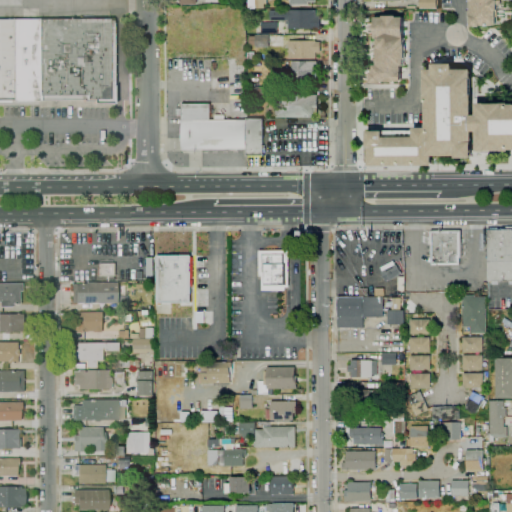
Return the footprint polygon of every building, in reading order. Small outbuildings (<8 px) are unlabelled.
[(247,9),(246,0),(266,0),(267,4),(265,4),(265,8),(247,9)] [(437,0),(437,8),(420,8),(420,0),(437,0)] [(470,0),(498,0),(499,25),(471,25),(470,0)] [(320,29),(308,29),(288,29),(288,21),(279,21),(279,11),(288,11),(288,10),(316,10),(316,16),(320,16),(320,29)] [(403,16),(375,16),(376,66),(370,66),(370,83),(403,82),(403,16)] [(113,103),(93,104),(93,100),(83,101),(83,100),(31,100),(31,102),(13,102),(13,99),(10,99),(10,102),(0,102),(0,18),(109,18),(109,20),(113,20),(113,84),(113,103)] [(262,34),(262,23),(278,23),(278,33),(262,34)] [(256,46),(249,46),(249,36),(255,36),(255,35),(268,35),(268,42),(256,42),(256,46)] [(316,59),(289,59),(289,41),(316,40),(316,42),(320,42),(320,52),(316,52),(316,59)] [(255,60),(247,60),(247,52),(255,52),(255,60)] [(317,79),(292,79),(292,61),(317,61),(317,79)] [(430,153),(473,152),(473,104),(472,72),(429,72),(430,124),(430,153)] [(255,86),(255,78),(268,78),(268,86),(255,86)] [(266,97),(255,96),(255,87),(265,87),(266,97)] [(314,118),(276,118),(277,97),(282,97),(282,95),(291,95),(291,93),(304,94),(304,95),(318,95),(318,116),(314,116),(314,118)] [(247,149),(183,149),(183,117),(178,117),(177,104),(211,104),(211,121),(247,121),(247,149)] [(511,104),(473,104),(473,152),(511,152),(511,104)] [(247,121),(247,120),(263,120),(264,156),(247,156),(247,149),(247,121)] [(370,125),(371,164),(430,163),(430,153),(430,124),(370,125)] [(511,284),(509,284),(509,281),(498,281),(498,284),(492,284),(492,281),(488,281),(488,229),(491,229),(491,227),(499,227),(499,229),(502,229),(502,228),(507,228),(507,227),(511,227),(511,284)] [(459,265),(431,265),(431,245),(430,245),(430,232),(431,232),(431,230),(461,230),(461,258),(459,258),(459,265)] [(262,290),(262,276),(259,276),(259,251),(287,251),(288,287),(285,288),(285,290),(262,290)] [(157,303),(157,256),(190,255),(190,264),(191,303),(157,303)] [(386,282),(381,272),(383,271),(381,268),(393,261),(395,265),(396,264),(402,274),(386,282)] [(113,281),(108,281),(108,276),(98,276),(98,263),(113,263),(113,281)] [(116,302),(72,303),(71,284),(85,284),(85,282),(95,282),(95,283),(116,283),(116,302)] [(0,306),(0,283),(22,283),(22,291),(19,291),(19,303),(12,304),(12,306),(0,306)] [(486,333),(470,333),(470,332),(464,332),(464,327),(462,327),(462,294),(486,294),(486,333)] [(363,317),(363,327),(338,328),(338,297),(363,297),(363,317)] [(363,297),(383,297),(383,317),(363,317),(363,297)] [(404,324),(388,324),(388,310),(404,310),(404,324)] [(100,332),(93,332),(93,330),(86,330),(86,331),(76,331),(76,330),(72,330),(72,320),(74,320),(74,312),(101,312),(101,320),(100,320),(100,332)] [(9,333),(4,333),(4,332),(0,332),(0,313),(22,313),(22,331),(9,331),(9,333)] [(431,334),(410,334),(410,320),(430,320),(431,334)] [(154,338),(146,338),(146,328),(154,328),(154,338)] [(129,339),(117,338),(118,330),(129,331),(129,339)] [(483,352),(463,352),(463,337),(483,337),(483,352)] [(411,352),(410,338),(430,338),(431,352),(411,352)] [(154,354),(150,354),(133,354),(133,347),(132,347),(132,344),(133,344),(133,339),(153,339),(153,349),(154,349),(154,354)] [(9,363),(7,363),(7,361),(0,361),(0,342),(16,342),(16,349),(18,349),(18,355),(16,355),(16,362),(9,362),(9,363)] [(97,368),(85,368),(85,361),(72,361),(72,349),(75,349),(75,342),(118,342),(118,351),(105,351),(105,349),(102,349),(102,361),(97,361),(97,368)] [(397,364),(382,364),(382,353),(397,353),(397,364)] [(430,371),(411,370),(411,355),(431,355),(430,371)] [(483,370),(463,370),(463,355),(483,355),(483,370)] [(511,398),(497,399),(496,359),(511,358),(511,398)] [(140,368),(129,368),(118,368),(118,361),(129,361),(129,360),(140,360),(140,368)] [(372,379),(351,379),(351,373),(349,373),(349,366),(351,366),(351,360),(372,361),(372,379)] [(213,385),(209,385),(209,384),(201,384),(201,362),(233,362),(233,367),(230,367),(230,374),(230,379),(232,379),(232,381),(230,381),(230,383),(213,383),(213,385)] [(187,378),(175,378),(175,372),(173,372),(174,363),(188,364),(187,378)] [(22,392),(0,392),(0,364),(9,364),(9,370),(22,370),(22,392)] [(267,389),(267,379),(265,379),(265,373),(267,373),(267,368),(295,367),(295,376),(297,376),(297,388),(267,389)] [(110,388),(78,388),(78,385),(73,385),(73,371),(78,371),(78,370),(108,370),(108,377),(110,377),(110,388)] [(153,396),(138,396),(138,382),(136,382),(136,378),(138,378),(138,371),(154,371),(154,381),(153,381),(153,396)] [(114,380),(113,372),(124,372),(125,379),(114,380)] [(463,388),(463,373),(483,373),(483,388),(463,388)] [(431,388),(411,389),(411,374),(431,374),(431,388)] [(338,422),(338,391),(376,390),(376,384),(405,383),(405,400),(378,401),(378,419),(357,420),(357,421),(338,422)] [(416,415),(408,397),(420,391),(429,410),(416,415)] [(485,398),(484,400),(487,402),(482,410),(479,409),(476,416),(464,410),(473,392),(485,398)] [(240,409),(240,395),(252,395),(252,408),(240,409)] [(126,420),(71,420),(71,405),(81,405),(81,399),(118,399),(118,400),(127,400),(127,407),(126,407),(126,420)] [(493,438),(493,435),(490,436),(489,401),(504,401),(504,427),(507,427),(507,437),(493,438)] [(20,420),(0,420),(0,402),(21,402),(21,412),(20,412),(20,420)] [(290,422),(275,422),(275,421),(271,421),(271,402),(297,402),(297,413),(294,413),(294,420),(290,420),(290,422)] [(433,407),(459,407),(459,420),(433,420),(433,407)] [(396,434),(396,433),(393,433),(393,421),(406,421),(406,434),(396,434)] [(461,439),(437,440),(436,422),(461,422),(461,439)] [(255,437),(239,437),(239,423),(255,423),(255,437)] [(411,448),(411,446),(408,447),(407,439),(411,439),(411,426),(428,426),(428,447),(411,448)] [(84,451),(73,451),(73,435),(77,435),(77,427),(101,427),(101,432),(105,432),(105,450),(91,451),(91,447),(84,447),(84,451)] [(256,430),(264,430),(264,427),(296,427),(296,447),(256,448),(256,447),(254,447),(254,441),(256,441),(256,430)] [(385,446),(379,446),(379,444),(354,444),(355,441),(351,441),(351,428),(382,428),(382,432),(384,432),(384,436),(385,436),(385,446)] [(19,448),(0,448),(0,429),(18,429),(18,439),(19,439),(19,448)] [(150,453),(132,453),(132,432),(150,432),(150,453)] [(126,455),(113,456),(113,446),(126,446),(126,455)] [(400,465),(400,461),(386,462),(385,449),(413,449),(413,454),(416,454),(416,465),(400,465)] [(243,466),(224,466),(224,465),(221,466),(220,460),(224,460),(224,458),(220,458),(220,450),(246,450),(246,456),(243,456),(243,466)] [(466,472),(466,450),(483,450),(483,472),(466,472)] [(366,471),(362,471),(362,470),(342,470),(343,462),(346,462),(346,451),(377,451),(376,463),(378,463),(378,466),(376,466),(376,470),(366,469),(366,471)] [(131,468),(118,468),(118,457),(131,456),(131,468)] [(16,476),(0,476),(0,457),(19,457),(19,466),(16,466),(16,476)] [(104,484),(77,483),(77,476),(72,476),(73,464),(104,464),(104,484)] [(487,491),(473,491),(473,486),(476,486),(476,480),(478,480),(477,476),(487,476),(487,483),(489,483),(489,488),(487,488),(487,491)] [(230,493),(226,493),(226,484),(231,484),(230,478),(250,477),(250,492),(230,493)] [(294,494),(272,495),(272,477),(294,477),(294,494)] [(440,499),(418,499),(419,481),(427,481),(427,480),(432,480),(432,481),(440,481),(440,499)] [(371,502),(345,502),(345,490),(349,490),(349,482),(371,482),(371,502)] [(469,498),(458,498),(458,495),(449,495),(449,482),(461,483),(461,488),(469,488),(469,498)] [(400,484),(417,484),(417,499),(400,499),(400,484)] [(114,494),(113,485),(123,485),(123,493),(114,494)] [(20,507),(0,506),(0,486),(20,486),(20,488),(24,488),(24,504),(20,504),(20,507)] [(108,510),(77,510),(77,508),(74,508),(74,504),(72,504),(72,490),(107,490),(108,510)] [(395,501),(386,502),(386,496),(388,496),(388,490),(394,490),(395,501)] [(511,511),(507,511),(507,501),(503,501),(503,494),(507,494),(511,493),(511,511)] [(469,511),(458,511),(458,502),(469,502),(469,511)] [(489,511),(482,511),(482,502),(490,502),(489,511)] [(270,511),(267,511),(267,505),(273,504),(295,503),(295,511),(270,511)]
